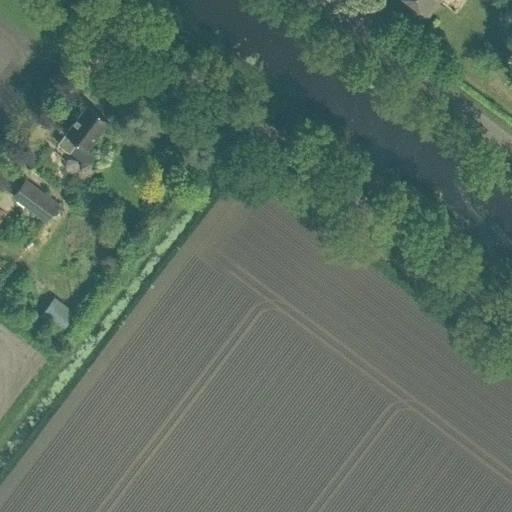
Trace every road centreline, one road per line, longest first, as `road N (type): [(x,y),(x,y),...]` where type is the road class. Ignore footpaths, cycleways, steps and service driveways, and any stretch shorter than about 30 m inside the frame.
road 1 (tertiary): [(511,321),(86,0)]
road 2 (unclassified): [(511,147),(316,0)]
